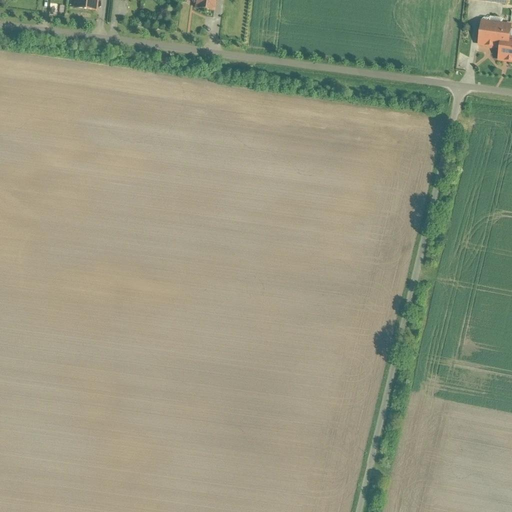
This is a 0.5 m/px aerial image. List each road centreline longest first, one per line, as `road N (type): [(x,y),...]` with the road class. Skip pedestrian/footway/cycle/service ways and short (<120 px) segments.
road 1 (residential): [(0,22),(461,85)]
road 2 (residential): [(461,85),(359,511)]
